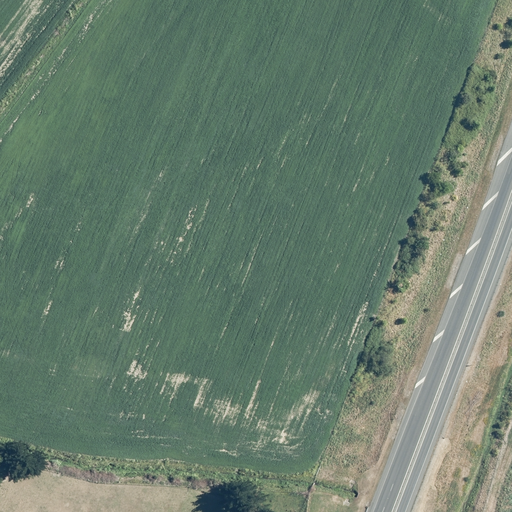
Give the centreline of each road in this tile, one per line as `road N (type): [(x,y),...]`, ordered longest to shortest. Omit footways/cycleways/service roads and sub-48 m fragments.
road 1 (trunk): [(384,511),(511,159)]
road 2 (trunk): [(511,219),(399,511)]
